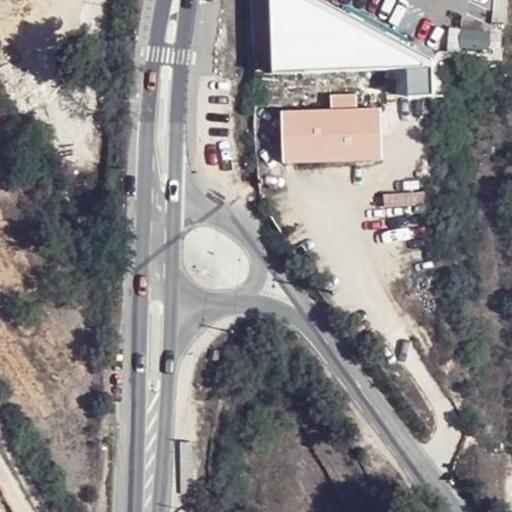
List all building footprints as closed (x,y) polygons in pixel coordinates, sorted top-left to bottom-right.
[(0,0),(0,13),(16,0),(0,0)] [(432,65),(316,0),(268,0),(273,77),(434,75),(432,65)] [(125,83),(124,103),(132,103),(133,84),(125,83)] [(381,113),(280,115),(282,169),(382,167),(381,113)] [(383,196),(385,227),(426,224),(424,194),(383,196)]
